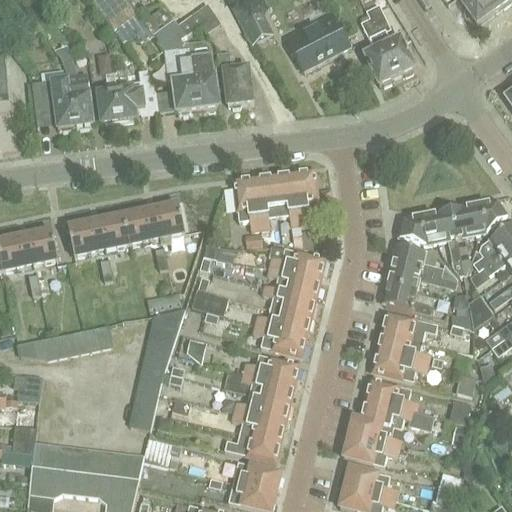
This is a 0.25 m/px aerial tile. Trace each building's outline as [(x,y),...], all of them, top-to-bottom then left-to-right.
[(28,15),(45,3),(43,0),(21,0),(19,2),(28,15)] [(47,0),(55,10),(69,0),(47,0)] [(87,0),(89,2),(113,35),(117,33),(137,18),(137,17),(124,0),(87,0)] [(225,0),(252,50),(274,38),(261,11),(257,13),(250,0),(225,0)] [(488,22),(495,17),(483,0),(460,0),(458,2),(478,29),(481,27),(483,28),(488,25),(488,22)] [(506,12),(511,8),(511,6),(511,4),(511,2),(510,0),(483,0),(495,17),(504,11),(506,12)] [(14,34),(29,23),(18,7),(2,17),(14,34)] [(188,41),(201,32),(205,29),(198,18),(209,10),(222,29),(223,29),(209,9),(180,30),(188,41)] [(399,82),(405,79),(406,82),(415,78),(413,75),(416,74),(401,43),(392,47),(388,38),(392,36),(380,10),(367,17),(370,24),(399,82)] [(167,53),(180,52),(191,51),(199,114),(207,113),(210,115),(215,115),(217,112),(221,111),(213,49),(207,41),(175,45),(165,33),(168,30),(156,16),(143,27),(156,42),(167,53)] [(306,76),(352,53),(334,19),(289,42),(306,76)] [(391,85),(399,82),(370,24),(362,28),(375,55),(365,60),(380,91),(383,90),(384,92),(393,88),(391,85)] [(71,84),(77,131),(80,130),(81,132),(90,131),(91,129),(94,128),(88,79),(79,80),(76,74),(67,50),(55,55),(58,64),(63,62),(69,77),(71,82),(71,84)] [(191,115),(199,114),(191,51),(180,52),(180,58),(183,84),(173,85),(177,117),(181,117),(184,119),(188,118),(191,115)] [(27,78),(36,71),(23,55),(14,61),(27,78)] [(234,114),(242,113),(243,110),(255,109),(250,73),(234,75),(231,57),(219,59),(221,78),(224,77),(229,112),(232,111),(234,114)] [(0,100),(8,100),(5,58),(0,58),(0,100)] [(98,59),(101,79),(112,77),(110,58),(98,59)] [(158,119),(158,118),(155,90),(148,75),(139,76),(140,86),(116,89),(121,125),(138,123),(136,109),(141,108),(143,121),(158,119)] [(121,125),(116,89),(115,79),(107,80),(109,96),(99,97),(103,128),(121,125)] [(77,131),(71,84),(71,82),(52,84),(58,133),(61,133),(63,135),(72,134),(73,131),(77,131)] [(295,179),(300,224),(301,231),(311,230),(309,218),(319,217),(318,207),(319,206),(316,176),(295,179)] [(275,181),(279,221),(290,220),(292,232),(301,231),(300,224),(295,179),(275,181)] [(270,235),(269,223),(279,221),(275,181),(255,184),(261,236),(270,235)] [(235,186),(239,217),(240,227),(251,226),(252,237),(261,236),(255,184),(235,186)] [(471,212),(477,239),(488,237),(510,221),(497,203),(484,206),(483,209),(471,212)] [(180,209),(124,220),(130,250),(186,239),(180,209)] [(452,212),(462,265),(465,280),(467,280),(471,263),(467,241),(477,239),(471,212),(464,213),(461,210),(452,212)] [(442,218),(434,219),(439,247),(449,245),(455,273),(461,281),(465,280),(462,265),(452,212),(444,214),(442,218)] [(407,222),(401,244),(428,250),(439,247),(434,219),(421,222),(419,219),(407,222)] [(75,262),(130,250),(124,220),(69,232),(75,262)] [(475,269),(480,277),(511,254),(511,229),(492,244),(498,253),(480,265),(475,269)] [(311,235),(302,237),(302,240),(304,254),(314,256),(311,235)] [(53,236),(0,246),(0,259),(4,277),(59,265),(53,236)] [(302,240),(293,242),(294,252),(304,254),(302,240)] [(225,254),(206,250),(204,263),(222,266),(225,254)] [(427,258),(400,251),(399,253),(396,254),(394,259),(397,262),(395,271),(458,286),(458,284),(444,269),(444,274),(424,269),(427,258)] [(156,254),(159,275),(168,274),(165,258),(164,253),(156,254)] [(509,267),(511,271),(511,254),(480,277),(471,283),(477,292),(490,283),(489,281),(509,267)] [(322,286),(327,266),(298,258),(285,256),(282,266),(273,264),(271,273),(322,286)] [(204,263),(200,275),(209,278),(213,266),(204,263)] [(100,266),(105,289),(114,287),(109,264),(100,266)] [(389,280),(387,289),(417,296),(420,286),(442,291),(456,295),(458,286),(395,271),(393,279),(389,280)] [(275,294),(288,297),(317,304),(322,286),(271,273),(269,282),(278,284),(275,294)] [(29,281),(33,301),(41,300),(37,279),(29,281)] [(414,307),(417,296),(387,289),(385,296),(388,300),(386,309),(433,320),(434,312),(414,307)] [(495,314),(508,305),(511,301),(511,291),(490,307),(495,314)] [(273,303),(270,314),(312,323),(317,304),(288,297),(275,294),(266,292),(264,301),(273,303)] [(229,303),(198,294),(192,312),(224,321),(229,303)] [(181,306),(179,298),(147,304),(148,313),(181,306)] [(456,312),(469,313),(468,309),(467,299),(455,301),(453,312),(456,312)] [(469,313),(470,319),(474,335),(494,320),(480,300),(468,309),(469,313)] [(505,344),(511,338),(511,306),(511,307),(511,325),(499,335),(505,344)] [(469,313),(456,312),(456,320),(470,319),(469,313)] [(155,321),(152,333),(179,339),(187,314),(155,321)] [(270,314),(268,324),(259,322),(257,331),(307,343),(312,323),(270,314)] [(388,318),(383,339),(422,348),(425,338),(435,340),(438,330),(388,318)] [(470,319),(456,320),(452,319),(453,330),(454,330),(474,335),(470,319)] [(109,330),(95,333),(100,357),(114,354),(109,330)] [(464,333),(453,330),(450,338),(462,341),(464,333)] [(302,364),(307,343),(257,331),(255,340),(263,342),(261,353),(274,355),(273,357),(302,364)] [(88,359),(100,357),(95,333),(83,336),(88,359)] [(176,350),(179,339),(152,333),(149,344),(176,350)] [(83,336),(70,338),(75,362),(88,359),(83,336)] [(62,364),(75,362),(70,338),(57,341),(62,364)] [(511,338),(505,344),(492,353),(498,362),(511,352),(511,338)] [(383,339),(379,358),(430,370),(432,361),(420,358),(422,348),(383,339)] [(57,341),(44,344),(49,367),(62,364),(57,341)] [(44,344),(31,347),(35,366),(49,367),(44,344)] [(172,361),(176,350),(149,344),(147,355),(172,361)] [(207,348),(190,344),(187,358),(202,369),(207,348)] [(35,366),(31,347),(18,349),(21,365),(35,366)] [(147,355),(144,366),(169,371),(172,361),(147,355)] [(374,377),(404,385),(413,387),(415,377),(427,380),(430,370),(379,358),(374,377)] [(247,370),(245,379),(296,391),(301,372),(271,364),(259,362),(257,372),(247,370)] [(166,382),(169,371),(144,366),(142,377),(166,382)] [(183,382),(185,374),(173,371),(171,379),(183,382)] [(139,388),(163,393),(166,382),(142,377),(139,388)] [(250,399),(250,401),(291,410),(296,391),(245,379),(241,397),(250,399)] [(18,404),(17,406),(40,407),(43,382),(26,380),(24,394),(18,394),(18,398),(15,398),(15,404),(18,404)] [(181,390),(183,382),(171,380),(169,388),(181,390)] [(461,380),(457,398),(472,402),(477,383),(461,380)] [(372,385),(367,405),(417,418),(420,409),(409,406),(411,396),(402,394),(402,393),(372,385)] [(160,404),(163,393),(139,388),(137,399),(160,404)] [(137,399),(134,409),(158,415),(160,404),(137,399)] [(286,430),(291,410),(250,401),(247,411),(238,409),(235,418),(286,430)] [(434,422),(417,418),(367,405),(362,424),(384,430),(392,432),(393,433),(401,434),(404,424),(409,426),(408,431),(431,436),(434,422)] [(472,409),(454,406),(450,425),(468,429),(472,409)] [(155,426),(158,415),(134,409),(132,420),(155,426)] [(490,414),(477,424),(487,439),(503,428),(496,418),(494,420),(490,414)] [(241,439),(282,449),(286,430),(235,418),(233,427),(243,429),(241,439)] [(155,426),(132,420),(129,431),(153,437),(155,426)] [(393,433),(392,432),(384,430),(362,424),(355,422),(349,443),(401,455),(403,446),(391,443),(393,433)] [(457,431),(453,448),(467,451),(471,434),(457,431)] [(12,457),(23,458),(33,459),(34,460),(36,450),(37,436),(15,434),(12,457)] [(282,449),(241,439),(238,450),(228,448),(226,457),(277,469),(282,449)] [(349,443),(345,462),(374,469),(383,471),(386,461),(399,465),(401,455),(349,443)] [(145,466),(168,471),(178,473),(182,451),(151,444),(149,444),(145,466)] [(462,469),(467,451),(453,448),(439,445),(437,452),(457,457),(454,467),(462,469)] [(45,473),(47,451),(36,450),(33,471),(45,473)] [(45,473),(56,474),(59,453),(47,451),(45,473)] [(56,474),(68,476),(71,454),(59,453),(56,474)] [(83,456),(71,454),(68,476),(80,477),(83,456)] [(80,477),(92,479),(95,457),(83,456),(80,477)] [(469,456),(461,494),(483,479),(469,456)] [(92,479),(104,480),(107,459),(95,457),(92,479)] [(116,482),(118,460),(107,459),(104,480),(116,482)] [(116,482),(127,484),(130,462),(118,460),(116,482)] [(130,462),(127,484),(139,485),(142,463),(130,462)] [(283,480),(252,472),(239,469),(237,480),(235,489),(278,499),(283,480)] [(443,478),(440,490),(458,495),(461,483),(457,482),(459,472),(451,470),(449,479),(443,478)] [(351,472),(346,492),(397,504),(399,497),(388,494),(390,481),(381,479),(351,472)] [(33,487),(31,502),(54,504),(63,500),(66,477),(63,477),(34,473),(33,487)] [(66,477),(63,500),(75,501),(77,478),(66,477)] [(77,478),(75,501),(87,502),(89,480),(77,478)] [(89,480),(87,502),(99,503),(101,481),(89,480)] [(101,481),(99,503),(107,510),(123,511),(135,511),(141,486),(103,481),(101,481)] [(223,486),(211,483),(209,491),(221,494),(223,486)] [(274,511),(278,499),(235,489),(232,497),(230,509),(240,511),(274,511)] [(453,511),(458,495),(440,490),(436,506),(433,505),(431,511),(453,511)] [(346,492),(341,511),(344,511),(382,511),(383,511),(386,511),(394,511),(397,504),(346,492)] [(29,511),(53,511),(54,504),(31,502),(29,511)]
